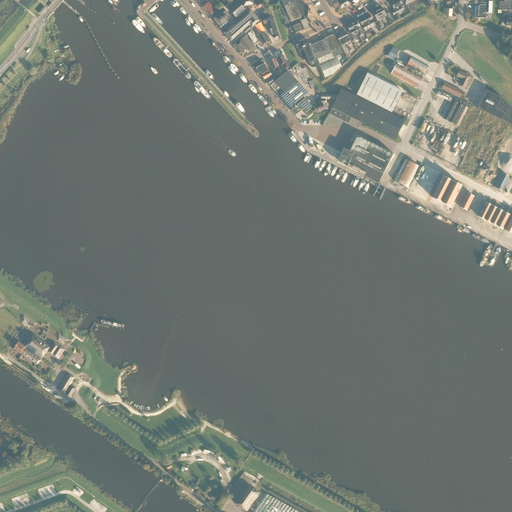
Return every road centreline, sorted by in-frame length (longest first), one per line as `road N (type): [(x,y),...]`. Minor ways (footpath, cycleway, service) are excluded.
road 1 (unclassified): [(401,148),(359,128),(298,126),(242,63)]
road 2 (unclassified): [(401,148),(461,23)]
